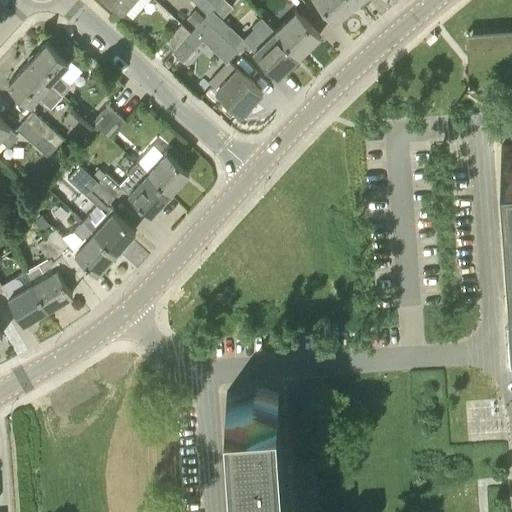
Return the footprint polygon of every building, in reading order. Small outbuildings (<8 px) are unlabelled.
[(130,0),(114,0),(123,8),(130,0)] [(216,4),(212,0),(195,0),(208,12),(212,8),(216,4)] [(358,0),(318,0),(335,20),(358,0)] [(201,15),(194,8),(186,17),(193,24),(201,15)] [(221,34),(230,25),(212,8),(208,12),(204,16),(221,34)] [(276,28),(300,53),(320,34),(296,9),(276,28)] [(255,27),(243,37),(246,40),(278,74),(300,53),(276,28),(275,29),(262,15),(252,24),(255,27)] [(221,34),(204,16),(191,30),(192,31),(185,39),(194,47),(202,39),(226,61),(237,49),(221,34)] [(174,50),(190,31),(181,23),(165,41),(174,50)] [(511,32),(471,35),(471,37),(474,36),(475,53),(472,53),(473,55),(480,54),(482,79),(511,76),(511,32)] [(73,50),(78,45),(68,36),(61,44),(67,50),(73,50)] [(28,61),(62,92),(62,93),(71,83),(58,71),(68,60),(47,41),(28,61)] [(62,92),(28,61),(8,82),(30,102),(38,94),(50,106),(62,92)] [(242,111),(262,90),(237,66),(217,87),(242,111)] [(99,131),(101,129),(117,112),(107,103),(90,123),(99,131)] [(24,118),(43,136),(47,140),(56,146),(64,137),(33,109),(26,117),(25,117),(24,118)] [(117,112),(101,129),(110,137),(126,120),(117,112)] [(0,136),(8,144),(19,134),(9,125),(0,116),(0,136)] [(43,136),(24,118),(17,126),(36,143),(43,136)] [(511,144),(502,145),(511,285),(511,144)] [(168,150),(148,171),(170,191),(189,170),(168,150)] [(127,171),(139,181),(129,192),(151,212),(170,191),(148,171),(137,161),(127,171)] [(116,195),(99,180),(80,163),(67,175),(97,203),(88,213),(83,219),(117,250),(135,229),(108,204),(116,195)] [(105,173),(99,180),(116,195),(123,187),(120,184),(106,171),(105,173)] [(35,219),(44,228),(50,223),(41,213),(35,219)] [(117,250),(83,219),(74,228),(86,239),(75,251),(97,271),(117,250)] [(56,226),(46,234),(61,252),(71,244),(56,226)] [(61,252),(46,234),(37,242),(49,256),(26,269),(33,281),(48,307),(72,292),(57,266),(52,259),(61,252)] [(48,307),(33,281),(8,295),(23,321),(48,307)] [(272,407),(270,388),(227,391),(235,511),(286,511),(279,406),(272,407)]
